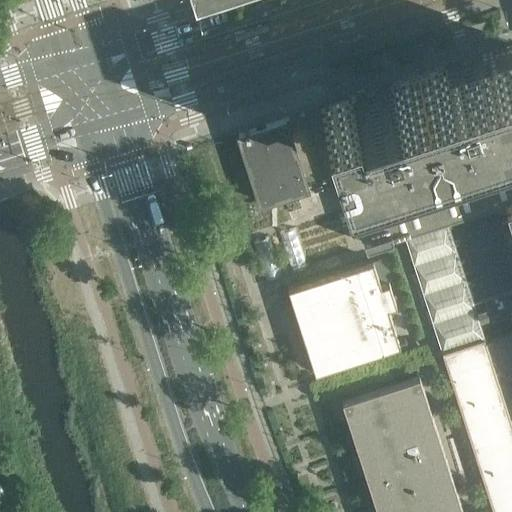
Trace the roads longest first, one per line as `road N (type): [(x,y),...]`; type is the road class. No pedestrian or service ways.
road 1 (secondary): [(253,511),(123,118)]
road 2 (secondary): [(83,129),(208,511)]
road 3 (tertiary): [(123,118),(506,0)]
road 4 (tertiary): [(276,0),(98,53)]
